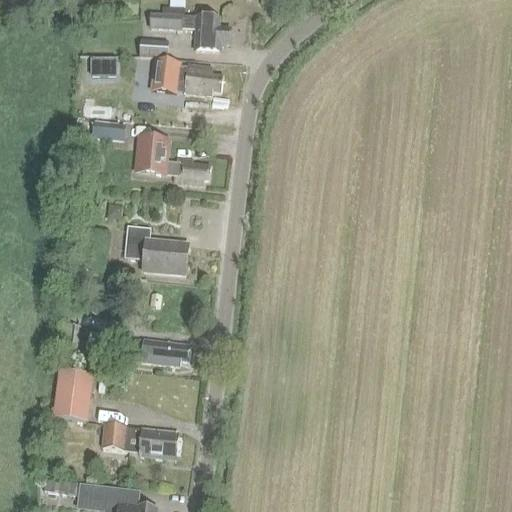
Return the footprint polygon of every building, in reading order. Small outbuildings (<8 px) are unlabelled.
[(182,19),(149,18),(149,33),(181,34),(181,33),(195,33),(194,55),(222,56),(222,50),(230,50),(230,30),(220,30),(220,20),(195,19),(195,20),(182,20),(182,19)] [(140,44),(140,60),(168,61),(168,45),(140,44)] [(115,79),(116,63),(91,63),(91,79),(115,79)] [(155,64),(151,94),(176,97),(176,95),(177,91),(184,92),(184,96),(184,97),(212,101),(212,96),(221,97),(223,79),(211,78),(212,72),(188,68),(187,71),(179,70),(180,68),(155,64)] [(133,102),(131,117),(155,120),(157,104),(133,102)] [(124,145),(126,129),(96,126),(94,142),(124,145)] [(154,172),(168,174),(168,173),(170,174),(176,180),(177,180),(177,186),(204,189),(205,184),(211,185),(212,171),(194,169),(194,164),(179,162),(179,167),(169,166),(171,144),(141,140),(140,152),(144,153),(142,168),(146,173),(154,174),(154,172)] [(152,248),(154,235),(131,233),(127,264),(146,266),(145,277),(188,282),(191,252),(152,248)] [(107,276),(111,238),(84,235),(80,273),(107,276)] [(151,296),(149,309),(159,311),(161,298),(151,296)] [(80,329),(65,328),(63,361),(77,362),(80,329)] [(144,360),(143,368),(181,372),(181,366),(191,367),(193,350),(146,346),(111,342),(108,362),(136,365),(136,359),(144,360)] [(93,380),(59,376),(54,424),(87,428),(93,380)] [(176,459),(179,439),(142,435),(126,433),(127,432),(105,430),(102,454),(123,457),(123,456),(139,458),(139,462),(167,465),(167,458),(176,459)] [(153,511),(137,510),(139,496),(80,489),(74,488),(75,487),(46,484),(44,495),(79,500),(78,506),(106,509),(105,511),(153,511)]
